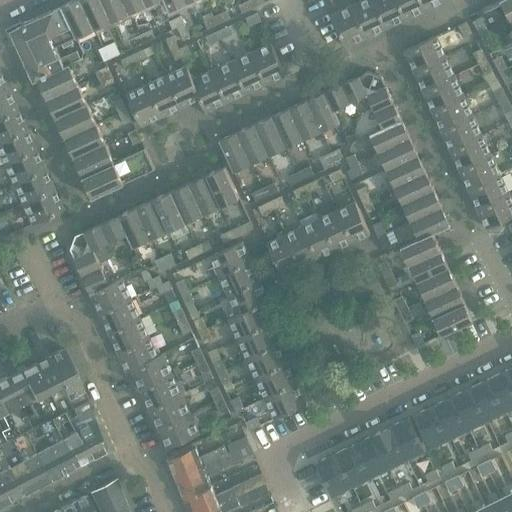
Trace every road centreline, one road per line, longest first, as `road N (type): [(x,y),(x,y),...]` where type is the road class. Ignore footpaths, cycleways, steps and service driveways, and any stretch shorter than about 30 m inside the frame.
road 1 (residential): [(295,511),(267,456),(511,339)]
road 2 (residential): [(129,455),(100,394),(99,363),(78,317),(59,302)]
